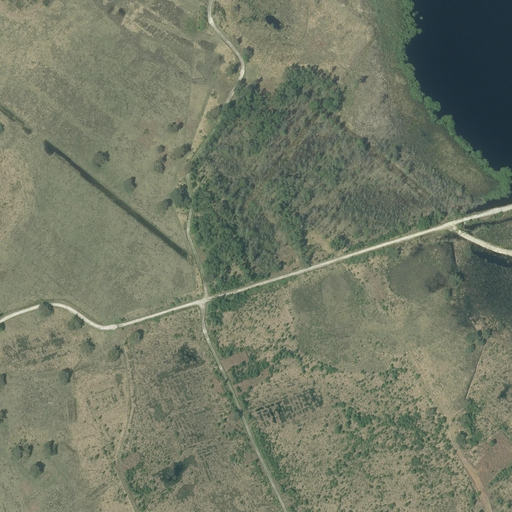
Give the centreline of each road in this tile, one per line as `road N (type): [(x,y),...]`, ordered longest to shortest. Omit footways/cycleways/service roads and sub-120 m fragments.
road 1 (track): [(204,300),(187,228),(187,175),(242,73),(238,54),(210,18),(211,0)]
road 2 (track): [(204,300),(511,207)]
road 3 (track): [(284,511),(206,337),(204,300)]
road 4 (track): [(204,300),(107,328),(51,304),(0,321)]
road 5 (track): [(487,511),(392,324)]
